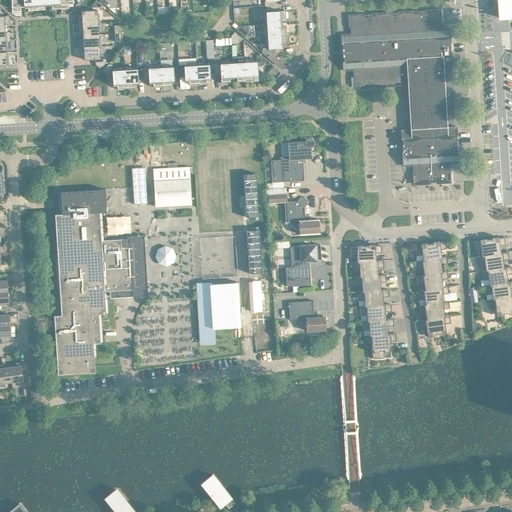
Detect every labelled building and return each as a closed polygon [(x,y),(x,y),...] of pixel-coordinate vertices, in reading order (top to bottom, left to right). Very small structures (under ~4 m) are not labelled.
[(25,5),(24,0),(11,0),(13,10),(21,10),(21,6),(25,5)] [(36,0),(24,0),(25,5),(28,5),(29,9),(37,9),(36,0)] [(48,0),(36,0),(37,9),(45,8),(45,4),(49,4),(48,0)] [(511,0),(498,0),(499,7),(500,17),(502,17),(509,16),(511,16),(511,0)] [(265,5),(266,23),(282,22),(282,18),(286,18),(286,9),(277,10),(277,4),(265,5)] [(78,14),(78,23),(99,21),(98,9),(82,10),(82,14),(78,14)] [(450,163),(459,162),(456,126),(447,126),(444,64),(453,63),(450,27),(441,27),(440,9),(350,15),(351,33),(342,33),(344,70),(353,70),(354,88),(408,84),(411,128),(402,129),(404,166),(413,165),(414,183),(451,181),(450,163)] [(83,31),(83,34),(99,33),(99,21),(78,23),(79,31),(83,31)] [(266,23),(267,35),(287,34),(287,25),(283,26),(282,22),(266,23)] [(236,29),(244,36),(249,31),(248,24),(240,25),(236,29)] [(0,27),(0,39),(10,39),(10,30),(6,31),(6,27),(0,27)] [(239,42),(242,39),(243,38),(235,31),(231,35),(232,43),(239,42)] [(79,38),(80,47),(100,45),(99,33),(83,34),(83,38),(79,38)] [(287,34),(267,35),(268,47),(262,48),(262,52),(269,57),(273,53),(273,47),(284,46),(284,42),(288,42),(287,34)] [(0,39),(0,51),(7,51),(7,47),(11,47),(10,39),(0,39)] [(100,45),(80,47),(80,55),(84,55),(85,59),(95,58),(96,64),(101,68),(107,61),(106,57),(101,58),(100,45)] [(273,53),(269,57),(276,64),(280,59),(273,53)] [(257,59),(245,60),(246,80),(255,80),(254,76),(258,75),(258,65),(263,64),(267,59),(261,54),(257,54),(257,59)] [(245,60),(233,61),(234,77),(238,77),(238,81),(246,80),(245,60)] [(233,61),(215,62),(216,74),(221,73),(222,82),(231,81),(230,77),(234,77),(233,61)] [(215,62),(197,63),(198,83),(207,83),(206,79),(211,78),(210,74),(216,74),(215,62)] [(126,88),(125,67),(113,68),(112,63),(108,63),(103,69),(108,74),(113,73),(114,84),(118,84),(118,88),(126,88)] [(197,63),(179,64),(180,76),(185,76),(186,80),(190,80),(190,84),(198,83),(197,63)] [(179,64),(161,65),(162,85),(171,85),(170,81),(175,81),(174,76),(180,76),(179,64)] [(161,65),(143,66),(144,78),(149,78),(150,82),(154,82),(154,86),(162,85),(161,65)] [(143,66),(125,67),(126,88),(135,87),(135,83),(139,83),(138,79),(144,78),(143,66)] [(271,159),(272,181),(304,179),(303,157),(310,157),(310,152),(311,152),(311,146),(312,146),(315,143),(315,139),(311,136),(308,137),(305,140),(288,141),(289,155),(281,155),(281,159),(271,159)] [(190,166),(154,168),(156,205),(191,204),(190,166)] [(135,171),(137,203),(147,202),(145,170),(135,171)] [(259,216),(256,172),(244,173),(246,216),(259,216)] [(62,314),(54,314),(58,373),(74,372),(79,372),(95,371),(93,342),(101,341),(99,313),(106,312),(105,290),(112,290),(132,289),(146,288),(143,237),(128,238),(122,238),(101,239),(100,211),(107,211),(106,188),(61,191),(62,213),(61,213),(56,213),(55,213),(62,314)] [(300,229),(300,233),(320,232),(319,218),(309,219),(309,214),(305,214),(305,206),(308,203),(308,199),(305,196),(301,196),(298,199),(298,200),(287,201),(286,193),(268,194),(269,202),(285,201),(286,221),(291,221),(291,223),(297,229),(300,229)] [(262,272),(259,229),(247,229),(250,273),(262,272)] [(278,230),(269,231),(270,238),(279,238),(278,230)] [(482,249),(483,255),(501,253),(501,252),(500,245),(506,244),(505,237),(474,241),(476,250),(482,249)] [(423,254),(424,259),(442,257),(442,256),(441,249),(447,248),(446,241),(415,245),(417,254),(423,254)] [(311,284),(310,264),(309,264),(309,259),(321,258),(321,259),(321,258),(321,244),(320,244),(291,246),(291,245),(290,245),(292,266),(286,266),(287,286),(287,285),(293,285),(299,285),(311,284)] [(357,255),(358,261),(376,260),(376,252),(382,252),(382,244),(351,246),(351,256),(357,255)] [(485,264),(486,269),(486,270),(505,267),(504,259),(510,258),(509,251),(501,252),(501,253),(483,255),(478,255),(479,265),(485,264)] [(424,268),(424,274),(425,274),(443,271),(442,263),(448,263),(447,255),(442,256),(442,257),(424,259),(416,260),(418,269),(424,268)] [(360,270),(360,276),(379,275),(379,274),(378,267),(384,266),(384,259),(376,260),(358,261),(353,261),(354,270),(360,270)] [(489,278),(490,284),(508,282),(508,281),(507,274),(511,272),(511,265),(505,267),(486,270),(486,269),(482,270),(483,279),(489,278)] [(424,283),(425,289),(444,286),(443,278),(449,277),(447,270),(443,271),(425,274),(424,274),(417,275),(418,284),(424,283)] [(362,285),(363,290),(363,291),(381,289),(381,281),(387,281),(386,274),(379,274),(379,275),(360,276),(356,276),(356,285),(362,285)] [(0,279),(0,290),(8,290),(7,279),(0,279)] [(493,293),(493,298),(493,299),(511,296),(511,288),(511,287),(511,280),(508,281),(508,282),(490,284),(485,284),(486,294),(493,293)] [(200,284),(203,333),(215,332),(215,327),(241,326),(239,281),(200,284)] [(425,298),(426,304),(445,301),(444,301),(443,293),(449,292),(448,285),(444,286),(425,289),(418,290),(419,299),(425,298)] [(365,299),(365,305),(384,304),(383,296),(389,296),(389,289),(381,289),(363,291),(363,290),(358,290),(359,300),(365,299)] [(0,302),(9,302),(8,290),(0,290),(0,302)] [(493,299),(493,298),(489,299),(490,308),(496,307),(497,313),(511,311),(511,295),(511,296),(493,299)] [(306,317),(307,330),(326,329),(325,316),(314,316),(313,301),(314,300),(289,301),(290,318),(306,317)] [(426,313),(427,318),(427,319),(445,316),(444,308),(450,307),(449,300),(444,301),(445,301),(426,304),(419,305),(420,314),(426,313)] [(367,314),(367,320),(368,320),(386,319),(386,318),(386,311),(392,310),(391,303),(384,304),(365,305),(360,305),(361,314),(367,314)] [(0,324),(10,324),(10,313),(0,313),(0,324)] [(427,319),(427,318),(419,320),(421,329),(427,328),(428,334),(446,331),(445,323),(451,322),(450,315),(445,316),(427,319)] [(370,329),(370,334),(370,335),(389,333),(388,325),(394,325),(394,318),(386,318),(386,319),(368,320),(367,320),(363,320),(363,329),(370,329)] [(10,324),(0,324),(0,336),(11,336),(10,324)] [(370,335),(370,334),(365,335),(366,344),(372,343),(373,358),(384,357),(383,349),(391,349),(391,340),(397,340),(396,333),(389,333),(370,335)] [(16,365),(9,366),(12,381),(23,379),(23,382),(29,381),(26,360),(16,362),(16,365)] [(2,364),(0,364),(0,385),(1,386),(1,383),(12,381),(9,366),(3,367),(2,364)] [(205,486),(215,499),(218,503),(223,500),(229,507),(235,502),(213,474),(208,478),(207,479),(210,482),(205,486)] [(108,501),(117,511),(135,511),(117,488),(111,493),(114,496),(108,501)] [(15,511),(27,511),(20,503),(15,507),(14,507),(17,511),(15,511)]
